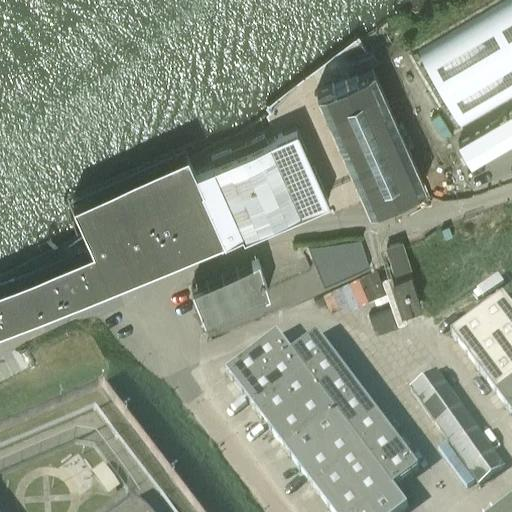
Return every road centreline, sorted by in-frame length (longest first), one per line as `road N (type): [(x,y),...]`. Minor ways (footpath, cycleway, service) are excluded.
road 1 (unclassified): [(117,298),(261,236),(329,218),(467,208),(511,192)]
road 2 (unclassified): [(117,298),(279,511)]
road 3 (unknown): [(380,383),(342,323),(298,306),(249,324),(175,375)]
road 4 (unknown): [(437,341),(471,303),(467,208)]
road 5 (unknown): [(453,487),(380,383)]
road 6 (unclassified): [(0,346),(117,298)]
road 7 (unknown): [(511,438),(437,341)]
